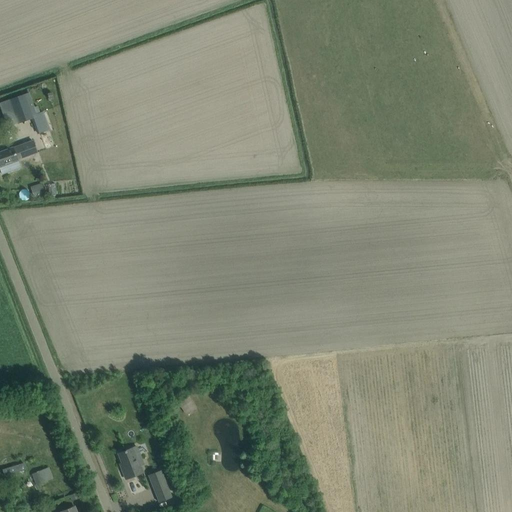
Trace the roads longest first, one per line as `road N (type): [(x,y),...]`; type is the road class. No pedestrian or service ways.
road 1 (track): [(52,374),(511,332)]
road 2 (unclassified): [(107,511),(0,237)]
